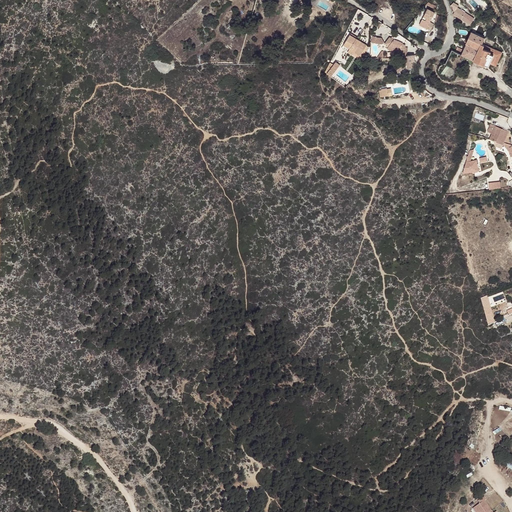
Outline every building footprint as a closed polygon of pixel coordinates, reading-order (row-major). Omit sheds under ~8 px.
[(469,24),(472,17),(456,7),(452,13),(469,24)] [(430,11),(424,24),(431,28),(430,30),(435,32),(437,26),(433,24),(438,14),(430,11)] [(240,28),(236,23),(229,16),(219,25),(225,32),(229,37),(240,28)] [(464,42),(475,47),(477,42),(480,35),(471,30),(464,42)] [(385,36),(381,43),(386,44),(390,44),(394,45),(396,54),(396,60),(390,65),(393,69),(398,66),(402,64),(402,62),(408,61),(408,58),(411,58),(410,52),(403,53),(403,51),(402,51),(400,42),(398,41),(399,41),(394,39),(390,37),(385,36)] [(340,54),(358,64),(364,53),(362,49),(363,47),(348,39),(340,54)] [(459,54),(469,58),(475,47),(464,42),(461,50),(459,54)] [(482,59),(486,62),(492,64),(498,51),(477,42),(475,47),(486,52),(482,59)] [(386,44),(384,47),(392,49),(393,52),(396,54),(394,45),(390,44),(386,44)] [(448,45),(447,49),(459,54),(461,50),(448,45)] [(475,47),(469,58),(480,64),(481,63),(485,64),(486,62),(482,59),(486,52),(475,47)] [(329,61),(324,71),(327,73),(330,75),(338,63),(334,60),(332,63),(329,61)] [(384,91),(372,93),(373,100),(385,98),(384,91)] [(507,118),(498,115),(497,121),(504,123),(507,118)] [(488,133),(492,134),(488,144),(502,149),(503,146),(509,154),(510,157),(511,157),(511,145),(504,144),(508,132),(491,125),(488,133)] [(474,150),(469,151),(462,175),(478,172),(477,164),(490,161),(489,157),(471,162),(474,150)] [(507,178),(490,181),(491,187),(508,185),(507,178)] [(488,295),(481,297),(488,325),(495,323),(488,295)] [(479,505),(473,509),(475,511),(491,511),(484,502),(486,500),(484,497),(478,501),(479,505)]
